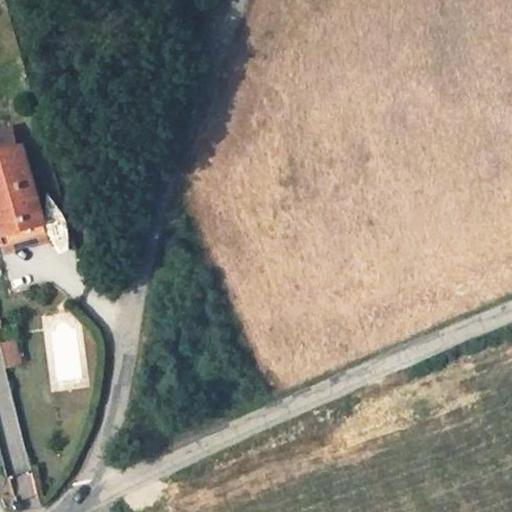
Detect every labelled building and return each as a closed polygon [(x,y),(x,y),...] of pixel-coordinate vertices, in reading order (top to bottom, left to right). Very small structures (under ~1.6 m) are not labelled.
[(0,227),(6,250),(52,237),(26,152),(20,153),(15,136),(0,140),(0,227)] [(77,287),(77,262),(8,262),(8,287),(77,287)] [(4,332),(10,356),(23,353),(17,329),(4,332)] [(0,417),(15,472),(33,468),(6,369),(0,370),(0,417)] [(31,473),(15,478),(21,500),(38,495),(31,473)]
